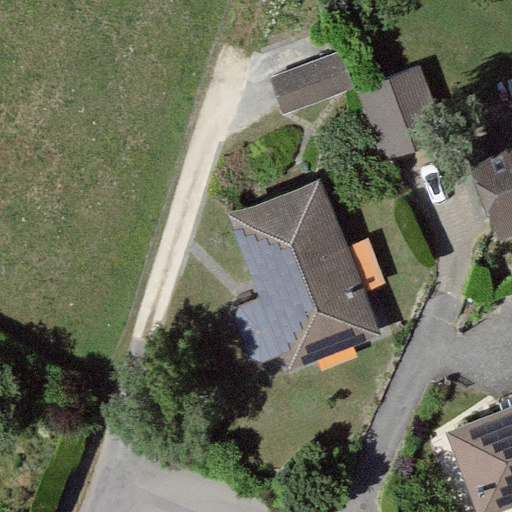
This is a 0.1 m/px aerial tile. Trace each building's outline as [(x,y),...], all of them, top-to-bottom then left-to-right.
[(289,100),(357,78),(344,40),(277,62),(289,100)] [(410,58),(362,80),(391,146),(440,125),(410,58)] [(511,118),(456,142),(498,238),(511,232),(511,118)] [(327,162),(225,201),(289,367),(391,328),(327,162)] [(511,396),(440,423),(473,511),(495,511),(511,506),(511,396)]
